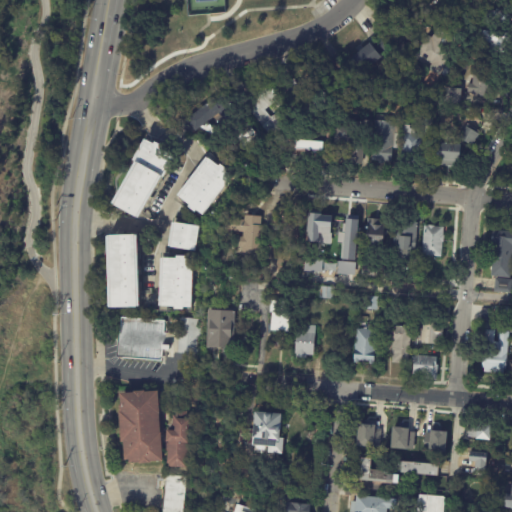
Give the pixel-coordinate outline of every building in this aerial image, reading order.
[(509,23),(484,21),(485,10),(510,11),(509,23)] [(415,54),(427,36),(430,38),(437,28),(459,42),(438,74),(429,68),(431,65),(415,54)] [(495,52),(494,54),(487,53),(488,43),(486,43),(485,53),(476,52),(479,30),(511,33),(511,43),(505,43),(504,53),(495,52)] [(368,43),(370,46),(379,39),(387,50),(383,52),(388,59),(382,63),(379,58),(360,72),(349,57),(368,43)] [(408,47),(399,55),(393,48),(402,41),(408,47)] [(324,82),(316,74),(332,59),(340,67),(324,82)] [(451,67),(445,76),(440,73),(446,64),(451,67)] [(495,99),(470,96),(471,93),(465,93),(466,83),(471,84),(472,68),(497,71),(495,99)] [(340,82),(352,73),(360,84),(348,93),(340,82)] [(268,137),(241,100),(269,87),(271,89),(271,92),(275,100),(263,110),(268,117),(286,104),(281,96),(283,95),(278,88),(290,78),(311,105),(268,137)] [(460,89),(459,104),(443,103),(444,88),(460,89)] [(234,132),(218,112),(195,131),(178,122),(218,89),(256,136),(237,151),(229,141),(233,137),(231,135),(234,132)] [(430,116),(429,127),(420,126),(421,115),(430,116)] [(393,122),(393,125),(398,126),(396,149),(390,148),(389,162),(382,162),(382,164),(375,164),(376,161),(370,160),(372,121),(393,122)] [(477,133),(476,133),(477,134),(470,146),(462,141),(460,145),(459,166),(436,165),(438,133),(453,134),(453,139),(456,140),(456,137),(463,125),(464,126),(465,124),(478,131),(477,133)] [(399,162),(400,150),(401,150),(402,125),(408,125),(408,129),(413,129),(413,131),(415,132),(415,135),(419,135),(417,164),(399,162)] [(360,164),(337,162),(338,147),(333,147),(334,127),(352,128),(352,139),(362,139),(360,164)] [(152,145),(153,143),(160,147),(159,149),(173,157),(169,163),(172,164),(163,179),(161,178),(137,221),(110,206),(134,164),(131,162),(143,140),(152,145)] [(322,142),(322,151),(314,151),(314,160),(301,159),(302,141),(322,142)] [(211,163),(217,168),(218,166),(231,176),(201,216),(195,211),(193,213),(187,209),(186,210),(173,200),(208,154),(214,159),(211,163)] [(316,216),(314,225),(318,225),(319,216),(329,217),(326,241),(328,241),(326,253),(312,251),(312,248),(302,247),(306,215),(316,216)] [(260,217),(259,226),(263,226),(261,255),(241,254),(241,248),(238,247),(239,237),(242,237),(242,232),(224,231),(225,219),(243,220),(243,216),(260,217)] [(296,242),(279,240),(281,217),(300,218),(299,230),(297,229),(296,242)] [(347,219),(346,228),(349,228),(350,219),(360,220),(358,244),(359,244),(358,253),(345,252),(345,255),(332,253),(333,241),(334,241),(336,218),(347,219)] [(378,220),(378,222),(383,223),(381,250),(363,248),(366,219),(378,220)] [(415,222),(413,260),(391,259),(393,220),(415,222)] [(197,227),(195,252),(169,249),(169,248),(167,248),(170,224),(197,227)] [(443,236),(442,242),(441,242),(440,257),(420,256),(423,226),(426,226),(433,226),(433,227),(442,228),(441,235),(443,236)] [(511,233),(508,278),(490,276),(491,266),(488,265),(491,231),(511,233)] [(137,309),(135,309),(135,310),(110,311),(110,310),(107,311),(105,239),(108,239),(108,238),(133,237),(133,238),(135,238),(137,309)] [(191,261),(190,309),(182,309),(182,312),(173,311),(173,309),(165,308),(165,313),(157,313),(159,260),(161,260),(175,260),(175,258),(183,258),(183,260),(191,261)] [(358,267),(357,279),(307,273),(308,262),(358,267)] [(369,276),(360,276),(360,266),(370,266),(369,276)] [(510,280),(509,293),(493,292),(494,278),(510,280)] [(331,300),(330,299),(330,304),(324,304),(325,299),(317,298),(318,286),(332,288),(331,300)] [(376,311),(363,310),(363,297),(377,297),(376,311)] [(279,332),(279,334),(269,333),(270,314),(268,313),(269,301),(285,302),(284,315),(289,315),(287,333),(279,332)] [(493,320),(493,307),(509,307),(509,316),(502,316),(502,320),(493,320)] [(233,312),(233,350),(207,350),(207,312),(233,312)] [(419,344),(421,316),(439,317),(438,329),(442,329),(441,337),(437,336),(437,345),(419,344)] [(169,334),(168,346),(160,345),(159,362),(115,359),(117,337),(119,337),(120,318),(162,321),(161,333),(169,334)] [(201,321),(198,356),(176,355),(179,319),(201,321)] [(314,326),(311,356),(305,355),(304,359),(294,359),(294,354),(293,354),(296,325),(314,326)] [(373,329),(370,363),(365,363),(365,360),(355,359),(355,361),(350,361),(351,359),(350,358),(353,327),(357,328),(357,326),(363,327),(363,328),(373,329)] [(390,363),(390,354),(390,344),(384,343),(385,326),(409,327),(407,364),(390,363)] [(508,332),(504,371),(503,370),(502,374),(482,373),(482,369),(480,368),(484,330),(493,331),(492,342),(497,343),(497,331),(508,332)] [(436,366),(435,381),(424,380),(425,376),(411,375),(412,356),(426,357),(426,355),(428,355),(428,357),(435,358),(435,365),(436,366)] [(142,389),(155,389),(156,398),(159,398),(159,407),(157,407),(157,410),(160,410),(161,434),(159,434),(161,459),(149,459),(149,460),(127,462),(127,457),(123,458),(122,439),(119,440),(117,409),(119,409),(118,391),(132,390),(132,389),(142,388),(142,389)] [(166,449),(163,449),(164,441),(166,441),(166,439),(164,439),(165,427),(170,428),(171,413),(174,413),(174,409),(185,410),(185,414),(188,414),(185,466),(166,465),(167,461),(165,461),(166,449)] [(280,412),(278,436),(282,437),(281,452),(267,451),(267,444),(251,443),(253,410),(280,412)] [(381,415),(380,442),(361,441),(361,434),(359,434),(360,427),(362,427),(362,420),(368,420),(368,414),(381,415)] [(427,417),(427,418),(432,419),(432,424),(434,424),(434,422),(438,423),(438,424),(447,425),(445,447),(427,446),(428,441),(413,440),(415,417),(423,418),(423,416),(427,417)] [(489,438),(464,436),(465,427),(476,428),(476,423),(490,424),(489,438)] [(403,450),(392,449),(393,437),(404,438),(403,450)] [(472,460),(465,460),(466,450),(483,452),(481,475),(471,474),(472,460)] [(370,457),(369,468),(387,470),(387,472),(398,473),(398,482),(359,479),(360,456),(370,457)] [(438,463),(437,474),(396,470),(397,459),(438,463)] [(164,474),(184,475),(181,511),(171,511),(161,511),(164,474)] [(511,507),(492,506),(493,492),(501,492),(501,496),(507,496),(506,499),(510,499),(511,482),(511,507)] [(289,500),(279,500),(279,492),(289,492),(289,500)] [(443,495),(442,511),(416,511),(418,493),(443,495)] [(394,508),(385,507),(384,511),(353,511),(354,511),(348,511),(349,500),(354,501),(355,494),(395,498),(394,508)] [(309,503),(308,511),(284,511),(285,501),(309,503)]
